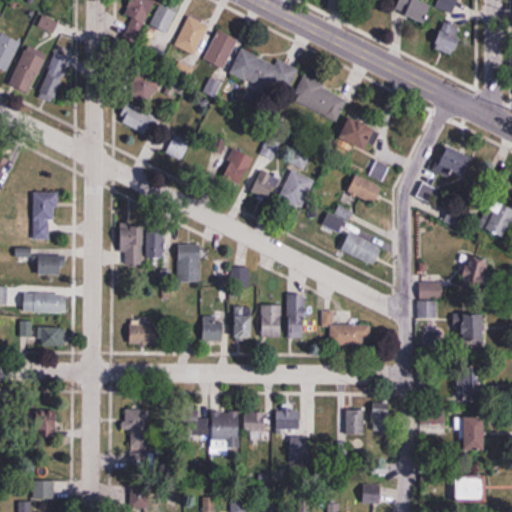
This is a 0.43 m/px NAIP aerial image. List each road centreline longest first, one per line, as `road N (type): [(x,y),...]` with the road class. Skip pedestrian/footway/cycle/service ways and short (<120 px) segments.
road 1 (residential): [(90,511),(95,0)]
road 2 (residential): [(404,313),(0,111)]
road 3 (residential): [(398,511),(407,188),(450,98)]
road 4 (residential): [(404,375),(0,369)]
road 5 (secondary): [(511,129),(257,0)]
